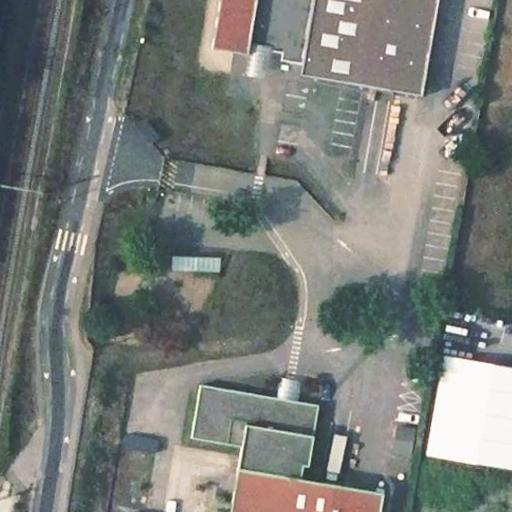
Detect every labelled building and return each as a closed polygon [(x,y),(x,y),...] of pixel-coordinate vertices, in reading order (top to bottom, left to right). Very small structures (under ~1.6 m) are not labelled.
[(213,0),(206,47),(228,51),(230,38),(243,40),(238,71),(263,75),(269,44),(280,45),(278,57),(298,60),(296,75),(422,96),(438,0),(213,0)] [(217,269),(217,255),(191,257),(191,270),(217,269)] [(378,511),(382,491),(294,475),(297,456),(305,457),(314,405),(196,385),(186,438),(236,447),(225,511),(378,511)] [(395,427),(391,452),(407,454),(411,429),(395,427)] [(124,434),(122,448),(154,452),(156,438),(124,434)]
